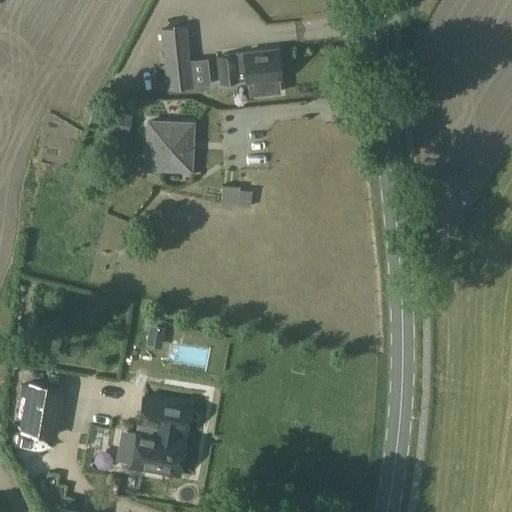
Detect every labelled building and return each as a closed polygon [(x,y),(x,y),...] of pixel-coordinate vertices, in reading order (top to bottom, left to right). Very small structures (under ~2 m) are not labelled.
[(185,25),(161,27),(167,89),(192,86),(185,25)] [(278,77),(279,77),(276,50),(243,53),(243,54),(235,55),(235,54),(217,56),(220,83),(238,81),(246,80),(248,80),(249,95),(279,92),(278,77)] [(208,71),(192,71),(191,101),(207,101),(208,71)] [(131,115),(108,109),(102,130),(126,136),(131,115)] [(149,123),(147,170),(162,170),(162,166),(190,167),(190,171),(191,171),(193,125),(149,123)] [(262,195),(262,213),(277,213),(277,195),(262,195)] [(24,382),(17,430),(53,436),(61,388),(24,382)] [(137,437),(126,435),(124,449),(134,450),(130,471),(178,480),(185,444),(179,443),(180,436),(186,437),(191,412),(143,403),(138,428),(142,429),(141,436),(137,435),(137,437)]
